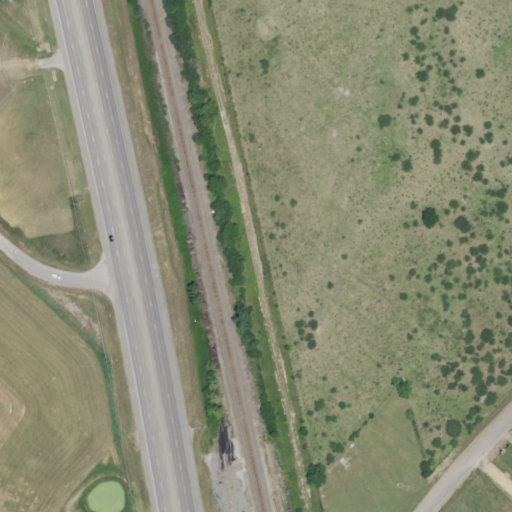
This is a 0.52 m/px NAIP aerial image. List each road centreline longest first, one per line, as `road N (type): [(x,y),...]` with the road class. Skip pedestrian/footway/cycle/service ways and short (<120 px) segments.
road 1 (primary): [(171,511),(64,0)]
road 2 (residential): [(136,337),(96,328),(0,233)]
road 3 (residential): [(426,511),(511,421)]
